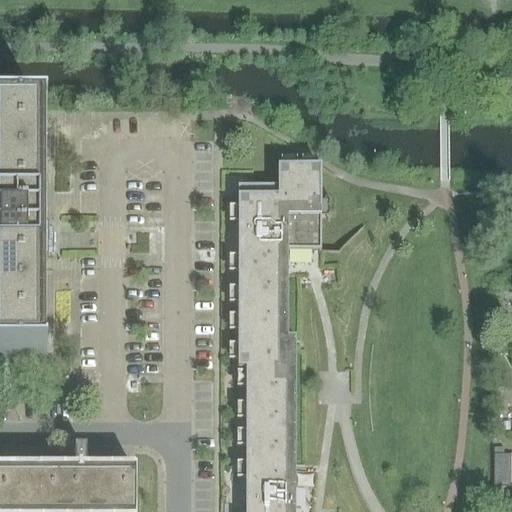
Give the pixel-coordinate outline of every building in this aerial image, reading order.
[(0,364),(44,364),(44,253),(54,253),(54,243),(54,233),(44,233),(44,120),(0,119),(0,364)] [(262,172),(262,169),(231,169),(231,173),(231,185),(262,185),(262,172)] [(287,511),(287,474),(287,467),(287,362),(287,341),(287,277),(287,255),(320,255),(320,222),(320,201),(320,172),(316,172),(301,172),(296,172),(281,172),(277,172),(277,191),(237,191),(237,212),(237,261),(237,292),(237,308),(237,320),(237,334),(237,335),(237,349),(237,364),(237,373),(245,373),(245,376),(245,392),(245,408),(245,424),(245,435),(245,451),(245,467),(245,483),(245,511),(287,511)] [(0,511),(135,511),(135,473),(85,474),(85,473),(85,455),(74,455),(74,473),(74,474),(0,473),(0,511)] [(493,475),(493,489),(508,489),(508,475),(493,475)]
